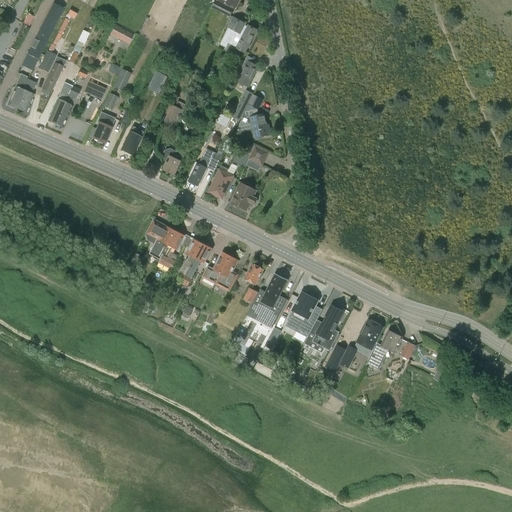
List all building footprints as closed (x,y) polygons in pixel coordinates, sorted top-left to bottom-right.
[(215,0),(211,8),(230,17),(233,9),(215,0)] [(215,0),(233,9),(235,10),(237,7),(240,0),(214,0),(215,0)] [(34,67),(38,60),(63,9),(53,4),(23,62),(34,67)] [(69,10),(66,16),(73,20),(76,14),(69,10)] [(29,26),(33,17),(27,14),(22,23),(29,26)] [(245,24),(232,17),(219,45),(225,49),(228,42),(237,47),(236,48),(244,52),(256,29),(248,25),(247,28),(245,27),(244,26),(245,24)] [(11,30),(14,23),(7,19),(3,27),(11,30)] [(68,22),(64,20),(51,44),(55,46),(68,22)] [(133,35),(115,26),(110,34),(129,44),(133,35)] [(89,34),(83,31),(75,46),(81,50),(89,34)] [(96,56),(103,60),(107,53),(100,49),(96,56)] [(47,51),(42,60),(52,64),(56,55),(47,51)] [(79,55),(73,52),(68,61),(74,65),(79,55)] [(253,59),(247,56),(242,68),(244,69),(238,81),(248,86),(258,66),(251,63),(253,59)] [(56,57),(54,63),(40,93),(48,97),(63,67),(65,61),(56,57)] [(113,59),(108,71),(116,74),(120,62),(113,59)] [(52,64),(42,60),(38,69),(48,73),(52,64)] [(80,69),(77,76),(84,79),(87,72),(80,69)] [(113,87),(120,91),(122,92),(131,74),(121,70),(113,87)] [(148,90),(160,97),(169,80),(156,73),(148,90)] [(22,89),(26,81),(28,77),(20,74),(7,105),(16,109),(24,90),(22,89)] [(24,90),(16,109),(26,113),(34,94),(31,93),(34,84),(26,81),(22,89),(24,90)] [(65,103),(72,86),(64,83),(47,121),(54,124),(63,102),(65,103)] [(106,92),(89,84),(84,94),(101,101),(106,92)] [(63,102),(54,124),(63,128),(80,90),(72,86),(65,103),(63,102)] [(253,95),(245,91),(241,101),(248,105),(253,95)] [(118,97),(109,93),(103,106),(111,110),(118,97)] [(183,110),(172,105),(163,125),(173,130),(183,110)] [(258,115),(257,110),(245,112),(247,118),(251,118),(254,132),(256,132),(257,137),(270,135),(269,125),(267,125),(265,114),(258,115)] [(97,123),(99,124),(92,138),(104,144),(111,129),(110,128),(114,120),(108,117),(109,116),(102,113),(97,123)] [(132,127),(120,151),(132,157),(144,133),(132,127)] [(201,147),(196,144),(192,152),(197,154),(201,147)] [(255,147),(249,159),(262,166),(268,153),(255,147)] [(206,148),(198,164),(197,163),(188,181),(198,186),(207,168),(215,172),(222,157),(206,148)] [(177,153),(170,149),(165,151),(163,156),(164,161),(167,162),(163,170),(175,176),(183,158),(178,156),(177,153)] [(245,168),(249,159),(229,149),(227,153),(235,156),(232,162),(245,168)] [(220,166),(219,169),(208,192),(222,199),(233,176),(227,172),(228,170),(220,166)] [(254,192),(239,185),(230,206),(245,213),(249,203),(254,205),(257,199),(252,197),(254,192)] [(159,263),(163,255),(176,230),(172,228),(171,230),(155,222),(148,235),(157,239),(157,240),(150,255),(160,260),(159,263)] [(177,250),(181,244),(184,237),(180,234),(180,232),(176,230),(163,255),(169,258),(173,249),(177,250)] [(176,280),(182,284),(203,243),(200,241),(198,242),(194,240),(187,253),(191,255),(188,260),(186,259),(183,265),(184,265),(176,280)] [(207,245),(203,243),(182,284),(187,286),(192,277),(191,277),(194,271),(195,271),(200,261),(204,263),(211,249),(207,247),(207,245)] [(206,279),(216,285),(230,257),(223,253),(214,270),(208,267),(202,277),(206,279)] [(169,258),(163,255),(159,263),(170,269),(174,261),(169,258)] [(230,257),(216,285),(229,292),(238,275),(232,272),(238,261),(230,257)] [(263,270),(259,267),(259,266),(255,264),(254,265),(252,264),(245,279),(256,285),(263,270)] [(280,296),(287,280),(275,274),(267,289),(268,290),(261,305),(271,310),(279,295),(280,296)] [(258,293),(249,288),(243,300),(252,305),(258,293)] [(296,331),(298,327),(310,334),(322,310),(315,307),(318,301),(302,292),(292,311),(287,321),(289,322),(287,326),(296,331)] [(193,309),(187,306),(182,316),(188,319),(193,309)] [(325,317),(327,318),(324,324),(322,323),(312,342),(317,345),(317,346),(319,347),(319,346),(329,351),(339,333),(334,330),(342,314),(330,308),(325,317)] [(248,329),(253,319),(255,315),(254,315),(254,314),(249,312),(242,326),(248,329)] [(340,364),(348,369),(358,351),(360,352),(364,345),(372,350),(383,328),(369,320),(366,326),(365,325),(360,334),(361,334),(354,349),(349,346),(340,364)] [(403,338),(388,331),(381,346),(377,344),(374,350),(373,350),(366,366),(378,372),(385,358),(382,356),(386,348),(395,353),(403,338)] [(407,342),(401,356),(408,359),(415,346),(407,342)] [(325,367),(335,372),(346,350),(337,345),(325,367)] [(311,371),(302,390),(309,393),(317,374),(311,371)]
